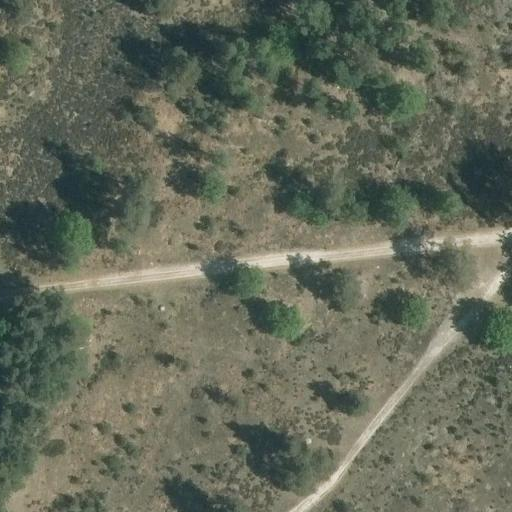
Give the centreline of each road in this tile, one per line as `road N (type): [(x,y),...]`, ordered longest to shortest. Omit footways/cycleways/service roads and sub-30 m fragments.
road 1 (track): [(511,235),(0,289)]
road 2 (track): [(511,274),(485,321),(422,371),(288,511)]
